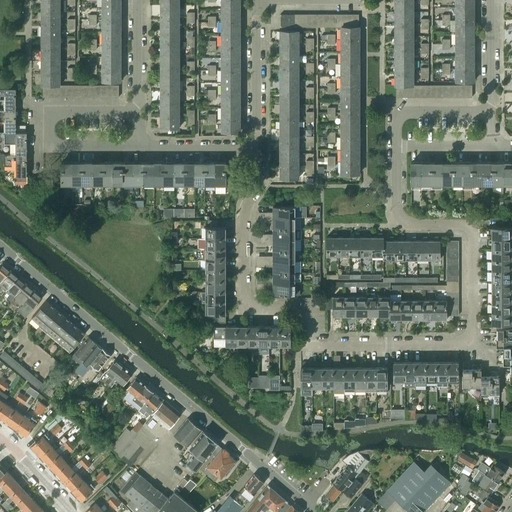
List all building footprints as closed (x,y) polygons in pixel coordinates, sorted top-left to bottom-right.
[(59,11),(59,0),(41,0),(41,12),(59,11)] [(239,9),(239,0),(221,0),(221,9),(239,9)] [(412,12),(412,0),(394,0),(395,11),(412,12)] [(179,17),(179,5),(161,5),(161,17),(179,17)] [(120,20),(120,7),(102,7),(102,20),(120,20)] [(473,20),(473,8),(455,8),(455,20),(473,20)] [(240,21),(239,9),(221,9),(221,21),(240,21)] [(59,23),(59,12),(59,11),(41,12),(41,23),(59,23)] [(412,24),(412,12),(395,11),(395,24),(412,24)] [(294,27),(294,14),(280,14),(280,27),(294,27)] [(179,30),(179,17),(161,17),(161,29),(179,30)] [(120,32),(120,20),(102,20),(102,32),(120,32)] [(473,32),(473,20),(455,20),(455,32),(473,32)] [(240,33),(240,21),(221,21),(221,33),(240,33)] [(59,36),(59,28),(59,23),(41,23),(41,36),(59,36)] [(412,36),(412,28),(412,24),(395,24),(395,36),(412,36)] [(359,39),(359,27),(358,27),(352,27),(346,27),(341,27),(341,39),(359,39)] [(179,42),(179,30),(161,29),(161,42),(179,42)] [(298,43),(298,31),(280,31),(280,43),(298,43)] [(120,44),(120,32),(102,32),(102,44),(120,44)] [(473,44),(473,32),(455,32),(455,44),(473,44)] [(240,46),(240,33),(221,33),(221,46),(240,46)] [(59,49),(59,36),(41,36),(41,48),(59,49)] [(412,49),(412,36),(395,36),(395,49),(412,49)] [(359,51),(359,39),(341,39),(341,52),(359,51)] [(179,54),(179,42),(161,42),(161,54),(179,54)] [(298,56),(298,43),(280,43),(280,56),(298,56)] [(120,56),(120,44),(102,44),(102,56),(120,56)] [(473,57),(473,44),(455,44),(455,57),(473,57)] [(240,58),(240,46),(221,46),(221,58),(240,58)] [(59,61),(59,49),(41,48),(41,61),(59,61)] [(413,61),(412,49),(395,49),(395,61),(413,61)] [(359,64),(359,51),(341,52),(341,64),(359,64)] [(179,66),(179,54),(161,54),(161,66),(179,66)] [(120,69),(120,56),(102,56),(102,69),(120,69)] [(298,68),(298,56),(280,56),(280,68),(298,68)] [(473,69),(473,57),(455,57),(455,69),(473,69)] [(240,70),(240,58),(221,58),(222,70),(240,70)] [(59,73),(59,61),(41,61),(41,73),(59,73)] [(413,73),(413,61),(395,61),(395,73),(413,73)] [(359,76),(359,64),(341,64),(341,76),(359,76)] [(179,79),(179,66),(161,66),(161,79),(179,79)] [(298,80),(298,68),(280,68),(280,80),(298,80)] [(120,81),(120,69),(102,69),(102,81),(120,81)] [(473,81),(473,69),(455,69),(456,81),(473,81)] [(240,82),(240,70),(222,70),(222,82),(240,82)] [(59,85),(59,73),(41,73),(41,86),(42,86),(48,86),(54,85),(59,85)] [(413,85),(413,73),(395,73),(394,86),(396,86),(401,86),(407,86),(413,86),(413,85)] [(359,88),(359,76),(341,76),(341,88),(359,88)] [(179,91),(179,79),(161,79),(161,91),(179,91)] [(298,92),(298,80),(280,80),(280,92),(298,92)] [(240,95),(240,82),(222,82),(222,95),(240,95)] [(15,100),(15,89),(0,88),(0,100),(4,100),(4,110),(15,110),(15,100)] [(359,100),(359,88),(341,88),(341,100),(359,100)] [(179,103),(179,91),(161,91),(161,103),(179,103)] [(298,105),(298,92),(280,92),(280,105),(298,105)] [(240,107),(240,95),(222,95),(222,107),(240,107)] [(359,113),(359,100),(341,100),(341,113),(359,113)] [(179,115),(179,103),(161,103),(161,115),(179,115)] [(298,117),(298,105),(280,105),(280,117),(298,117)] [(240,119),(240,107),(222,107),(222,119),(240,119)] [(15,123),(15,110),(4,110),(0,110),(0,122),(4,122),(4,133),(15,132),(15,123)] [(359,125),(359,113),(341,113),(341,125),(359,125)] [(179,128),(179,115),(161,115),(161,128),(179,128)] [(298,129),(298,117),(280,117),(280,129),(298,129)] [(240,132),(240,119),(222,119),(222,132),(240,132)] [(359,137),(359,125),(341,125),(341,137),(359,137)] [(298,141),(298,129),(280,129),(280,141),(298,141)] [(10,155),(26,155),(26,132),(15,132),(4,133),(4,144),(10,144),(10,155)] [(359,149),(359,137),(341,137),(341,149),(359,149)] [(298,153),(298,141),(280,141),(280,153),(298,153)] [(359,162),(359,149),(341,149),(341,162),(359,162)] [(298,166),(298,153),(280,153),(280,166),(298,166)] [(26,155),(10,155),(4,155),(4,166),(15,166),(15,177),(26,177),(26,166),(26,155)] [(72,184),(72,163),(72,162),(61,162),(61,184),(72,184)] [(82,184),(82,162),(79,162),(79,163),(72,163),(72,184),(82,184)] [(92,184),(92,162),(91,162),(91,163),(84,163),(84,162),(82,162),(82,184),(92,184)] [(102,184),(102,162),(100,162),(100,163),(92,163),(92,162),(92,184),(102,184)] [(112,184),(112,162),(112,163),(105,163),(105,162),(102,162),(102,184),(112,184)] [(122,184),(122,162),(120,162),(120,163),(113,163),(113,162),(112,162),(112,184),(122,184)] [(133,184),(133,162),(132,162),(132,163),(125,163),(125,162),(122,162),(122,184),(133,184)] [(143,184),(143,162),(141,162),(141,163),(133,163),(133,162),(133,184),(143,184)] [(153,184),(153,162),(153,163),(145,163),(145,162),(143,162),(143,184),(153,184)] [(163,184),(163,162),(161,162),(161,163),(154,163),(154,162),(153,162),(153,184),(163,184)] [(174,184),(174,162),(173,162),(173,163),(166,163),(166,162),(163,162),(163,184),(174,184)] [(184,184),(184,162),(181,162),(181,163),(174,163),(174,162),(174,184),(184,184)] [(194,184),(194,162),(194,163),(186,163),(186,162),(184,162),(184,184),(194,184)] [(204,184),(204,162),(202,162),(202,163),(195,163),(195,162),(194,162),(194,184),(204,184)] [(214,184),(215,162),(214,162),(214,163),(207,163),(207,162),(204,162),(204,184),(214,184)] [(225,184),(225,162),(223,162),(223,163),(215,163),(215,162),(214,184),(225,184)] [(359,174),(359,162),(341,162),(341,174),(359,174)] [(421,184),(421,162),(421,163),(413,163),(411,163),(411,184),(421,184)] [(431,184),(431,162),(429,162),(429,164),(422,164),(422,163),(421,162),(421,184),(431,184)] [(441,184),(442,162),(441,162),(441,163),(434,163),(434,162),(431,162),(431,184),(441,184)] [(452,184),(452,162),(450,162),(450,164),(442,164),(442,162),(441,184),(452,184)] [(462,185),(462,162),(462,163),(454,163),(454,162),(452,162),(452,184),(462,185)] [(472,185),(472,163),(470,163),(470,164),(462,164),(462,162),(462,185),(472,185)] [(483,185),(483,162),(482,162),(482,164),(475,164),(475,163),(472,163),(472,185),(483,185)] [(493,185),(493,162),(490,162),(490,164),(483,164),(483,162),(483,185),(493,185)] [(503,185),(503,162),(503,163),(495,163),(495,162),(493,162),(493,185),(503,185)] [(511,184),(511,162),(511,163),(503,163),(503,162),(503,185),(511,184)] [(298,178),(298,166),(280,166),(280,178),(298,178)] [(301,218),(301,206),(273,206),(273,212),(266,212),(266,218),(293,218),(301,218)] [(301,229),(301,218),(293,218),(266,218),(266,223),(273,223),(273,229),(295,229),(301,229)] [(226,238),(226,227),(218,227),(218,220),(206,220),(206,227),(204,227),(206,227),(206,238),(226,238)] [(511,238),(511,220),(499,220),(499,227),(492,227),(492,238),(511,238)] [(295,240),(295,229),(273,229),(273,234),(266,234),(266,240),(295,240)] [(337,256),(337,237),(336,238),(336,234),(333,234),(333,238),(327,238),(327,237),(326,237),(326,256),(337,256)] [(349,256),(349,237),(348,237),(348,234),(344,234),(344,237),(337,237),(337,256),(349,256)] [(360,256),(360,237),(359,237),(359,234),(355,234),(355,237),(349,237),(349,256),(360,256)] [(371,256),(371,237),(370,237),(370,234),(367,234),(367,237),(360,237),(360,256),(371,256)] [(383,240),(383,241),(383,237),(382,237),(382,234),(378,234),(378,237),(371,237),(371,256),(382,256),(383,256),(383,240)] [(394,259),(393,241),(393,237),(389,237),(389,240),(383,241),(383,240),(383,256),(382,256),(382,259),(383,259),(394,259)] [(405,259),(405,241),(404,241),(404,237),(400,237),(400,241),(393,241),(394,259),(405,259)] [(416,259),(416,241),(415,241),(415,237),(412,237),(412,241),(405,241),(405,259),(416,259)] [(428,259),(428,240),(427,240),(427,237),(423,237),(423,241),(416,241),(416,259),(428,259)] [(440,260),(440,240),(439,240),(439,241),(438,241),(438,237),(434,237),(434,240),(428,240),(428,259),(439,259),(439,260),(440,260)] [(226,249),(226,238),(206,238),(206,249),(226,249)] [(511,248),(511,238),(492,238),(492,248),(511,248)] [(295,251),(295,250),(295,240),(266,240),(266,245),(273,245),(273,251),(295,251)] [(511,260),(511,248),(492,248),(492,260),(511,260)] [(226,259),(226,249),(206,249),(206,259),(226,259)] [(300,261),(300,251),(300,250),(295,250),(295,251),(273,251),(273,256),(266,256),(266,262),(295,262),(295,261),(300,261)] [(226,270),(226,259),(206,259),(206,270),(226,270)] [(511,270),(511,260),(492,260),(492,270),(511,270)] [(300,272),(300,261),(295,261),(295,262),(266,262),(266,267),(273,267),(273,273),(293,273),(300,272)] [(0,281),(10,270),(2,263),(0,265),(0,281)] [(0,286),(6,291),(18,276),(10,270),(0,281),(0,286)] [(226,281),(226,270),(206,270),(206,281),(226,281)] [(511,281),(511,270),(492,270),(492,281),(511,281)] [(300,283),(300,272),(293,273),(273,273),(273,278),(266,278),(266,283),(300,283)] [(13,298),(26,283),(18,276),(6,291),(13,298)] [(226,291),(226,281),(206,281),(206,291),(226,291)] [(511,292),(511,281),(492,281),(492,292),(511,292)] [(21,304),(34,290),(26,283),(13,298),(17,301),(21,304)] [(300,295),(300,283),(266,283),(266,289),(273,289),(273,295),(300,295)] [(30,311),(42,297),(34,290),(21,304),(30,311)] [(226,291),(206,291),(202,291),(202,302),(206,302),(226,302),(226,291)] [(511,302),(511,292),(492,292),(492,303),(511,302)] [(338,315),(344,315),(344,297),(333,297),(333,309),(333,316),(333,315),(334,315),(334,319),(338,319),(338,315)] [(356,315),(356,297),(344,297),(344,315),(346,315),(346,319),(349,319),(349,315),(356,315)] [(367,315),(367,297),(356,297),(356,315),(357,315),(357,319),(361,319),(361,315),(367,315)] [(378,315),(378,297),(367,297),(367,315),(368,315),(368,319),(372,319),(372,315),(378,315)] [(389,320),(389,301),(390,301),(390,297),(389,297),(378,297),(378,315),(379,315),(379,319),(383,319),(383,315),(389,315),(389,320)] [(40,322),(53,307),(46,300),(32,316),(40,322)] [(446,310),(446,304),(446,300),(445,300),(445,301),(434,301),(434,319),(436,319),(436,322),(440,322),(440,319),(445,319),(445,320),(446,320),(446,316),(446,310)] [(400,319),(400,301),(390,301),(389,301),(389,320),(390,320),(390,319),(391,319),(391,323),(395,323),(395,319),(400,319)] [(412,319),(412,301),(400,301),(400,319),(402,319),(402,322),(406,322),(406,319),(412,319)] [(423,319),(423,301),(412,301),(412,319),(413,319),(413,323),(417,323),(417,319),(423,319)] [(434,319),(434,301),(423,301),(423,319),(425,319),(425,322),(429,322),(429,319),(434,319)] [(214,314),(226,314),(226,302),(206,302),(206,313),(214,314)] [(511,313),(511,302),(492,303),(491,313),(511,313)] [(48,329),(61,313),(53,307),(40,322),(48,329)] [(56,336),(69,320),(61,313),(48,329),(56,336)] [(511,323),(511,324),(511,313),(491,313),(491,324),(511,324),(511,323)] [(63,342),(77,326),(69,320),(56,336),(63,342)] [(226,345),(237,345),(237,325),(226,325),(226,326),(214,326),(214,338),(225,339),(226,347),(226,345)] [(247,345),(248,325),(237,325),(237,345),(247,345)] [(258,345),(258,326),(248,325),(247,345),(258,345)] [(71,349),(85,333),(77,326),(63,342),(71,349)] [(269,345),(269,326),(258,326),(258,345),(269,345)] [(279,345),(279,326),(269,326),(269,345),(279,345)] [(291,345),(291,326),(279,326),(279,345),(291,345)] [(511,328),(496,328),(496,347),(503,347),(509,347),(509,346),(511,346),(511,328)] [(80,362),(96,343),(88,336),(72,355),(80,362)] [(87,366),(101,348),(96,344),(80,363),(82,364),(84,363),(87,366)] [(511,346),(509,346),(509,347),(503,347),(503,365),(509,365),(511,364),(511,346)] [(98,370),(110,355),(102,348),(101,348),(87,366),(91,369),(93,366),(98,370)] [(7,362),(12,357),(8,354),(3,359),(7,362)] [(11,366),(15,360),(12,357),(7,362),(11,366)] [(115,359),(105,371),(122,385),(132,373),(115,359)] [(15,369),(19,364),(15,360),(11,366),(15,369)] [(405,381),(405,361),(394,361),(394,383),(394,381),(405,381)] [(415,385),(415,361),(405,361),(405,381),(415,381),(415,385)] [(426,385),(426,361),(415,361),(415,385),(426,385)] [(437,381),(437,361),(426,361),(426,385),(426,381),(437,381)] [(447,385),(447,381),(447,361),(437,361),(437,381),(437,385),(447,385)] [(458,376),(458,362),(458,361),(447,361),(447,381),(458,381),(458,376)] [(19,372),(23,367),(19,364),(15,369),(19,372)] [(22,376),(27,370),(23,367),(19,372),(22,376)] [(312,386),(312,367),(301,367),(301,389),(302,389),(302,386),(312,386)] [(323,386),(323,367),(312,367),(312,386),(323,386)] [(333,386),(333,367),(323,367),(323,386),(333,386)] [(334,393),(344,393),(344,367),(333,367),(333,386),(333,387),(334,387),(334,393)] [(345,391),(355,391),(355,389),(355,367),(344,367),(344,393),(345,393),(345,391)] [(366,389),(365,367),(355,367),(355,389),(366,389)] [(365,367),(366,389),(377,389),(377,367),(365,367)] [(388,391),(387,367),(377,367),(377,389),(377,391),(388,391)] [(481,387),(481,376),(481,369),(462,369),(462,391),(469,391),(469,389),(472,389),(472,387),(477,387),(477,389),(480,389),(480,387),(481,387)] [(26,379),(31,373),(27,370),(22,376),(26,379)] [(62,384),(71,373),(67,371),(59,381),(62,384)] [(30,382),(35,377),(31,373),(26,379),(30,382)] [(67,388),(76,378),(72,375),(64,385),(67,388)] [(141,406),(142,405),(153,391),(154,391),(144,383),(136,376),(126,388),(136,397),(134,400),(141,406)] [(499,396),(499,376),(481,376),(481,387),(480,387),(480,389),(480,398),(487,398),(487,396),(490,396),(490,393),(495,394),(494,396),(499,396)] [(34,385),(39,380),(35,377),(30,382),(34,385)] [(38,389),(42,383),(39,380),(34,385),(38,389)] [(0,387),(4,391),(8,385),(4,382),(0,387)] [(150,412),(162,398),(153,391),(142,405),(150,412)] [(19,401),(23,396),(19,393),(15,398),(19,401)] [(24,404),(28,398),(23,396),(19,401),(24,404)] [(84,417),(88,412),(81,406),(83,403),(78,399),(72,407),(77,411),(74,416),(78,419),(81,415),(84,417)] [(118,453),(117,455),(128,465),(129,465),(155,434),(157,436),(162,436),(181,414),(164,399),(143,424),(118,453)] [(108,417),(115,407),(109,402),(101,412),(108,417)] [(0,417),(6,422),(14,409),(4,403),(0,408),(0,417)] [(40,415),(46,407),(40,403),(34,411),(40,415)] [(15,428),(23,416),(14,409),(6,422),(15,428)] [(26,435),(36,421),(32,417),(30,420),(24,415),(23,416),(15,428),(16,429),(15,430),(20,433),(20,432),(26,435)] [(187,446),(202,429),(188,418),(173,434),(187,446)] [(127,428),(111,448),(118,453),(143,424),(139,421),(131,431),(127,428)] [(54,435),(62,428),(57,422),(49,430),(54,435)] [(211,452),(217,445),(219,443),(204,431),(189,448),(194,452),(186,462),(195,470),(211,452)] [(40,456),(51,446),(46,440),(48,438),(44,434),(31,446),(36,451),(35,451),(39,456),(39,455),(40,456)] [(66,448),(71,443),(68,439),(63,444),(66,448)] [(72,450),(75,447),(71,443),(66,448),(70,452),(72,450)] [(229,467),(235,460),(229,454),(228,451),(224,448),(221,448),(217,445),(211,452),(215,456),(206,466),(208,467),(205,471),(213,478),(216,474),(220,477),(224,473),(225,474),(230,469),(229,467)] [(48,464),(59,455),(51,446),(40,456),(48,464)] [(360,471),(369,460),(368,460),(377,450),(367,449),(358,451),(350,454),(342,460),(348,464),(325,494),(326,496),(326,497),(330,500),(331,499),(333,501),(334,499),(341,490),(342,490),(346,484),(348,485),(360,471)] [(469,465),(472,459),(461,452),(457,459),(468,465),(469,465)] [(56,473),(67,463),(59,455),(48,464),(56,473)] [(82,465),(87,460),(84,457),(78,461),(82,465)] [(91,464),(87,460),(82,465),(86,469),(91,464)] [(409,511),(422,511),(451,481),(431,463),(424,470),(414,461),(377,501),(386,509),(395,499),(409,511)] [(498,482),(504,472),(492,465),(490,468),(481,462),(477,468),(485,473),(498,482)] [(64,482),(75,472),(67,463),(56,473),(64,482)] [(99,484),(107,476),(102,471),(94,478),(99,484)] [(197,511),(199,511),(177,493),(174,490),(168,498),(136,471),(120,490),(131,499),(127,504),(134,511),(197,511)] [(351,497),(368,476),(360,471),(348,485),(344,491),(351,497)] [(16,481),(8,472),(0,479),(0,484),(0,485),(5,490),(16,481)] [(72,490),(83,480),(75,472),(64,482),(72,490)] [(244,506),(264,481),(254,473),(233,497),(244,506)] [(468,480),(469,477),(463,473),(457,482),(459,483),(458,485),(461,488),(468,480)] [(492,491),(498,482),(485,473),(479,483),(492,491)] [(181,489),(187,481),(184,478),(177,486),(181,489)] [(188,492),(196,483),(190,478),(182,487),(188,492)] [(81,500),(94,488),(90,484),(88,486),(83,480),(72,490),(73,491),(72,492),(76,496),(76,495),(81,500)] [(465,495),(473,483),(468,480),(461,488),(462,489),(460,491),(465,495)] [(23,489),(16,481),(5,490),(10,496),(1,504),(7,510),(12,506),(9,503),(13,499),(23,489)] [(271,503),(279,494),(268,484),(245,511),(263,511),(267,508),(268,509),(272,504),(271,503)] [(21,508),(32,498),(23,489),(13,499),(21,508)] [(362,493),(351,505),(359,511),(366,511),(374,503),(362,493)] [(238,511),(244,506),(233,497),(230,494),(216,510),(214,509),(210,511),(238,511)] [(276,511),(287,501),(279,494),(271,503),(272,504),(268,509),(272,511),(271,511),(276,511)] [(111,505),(116,500),(113,496),(107,501),(111,505)] [(482,511),(494,511),(498,506),(496,505),(496,502),(488,496),(487,498),(486,498),(484,502),(486,504),(481,511),(482,511)] [(25,511),(33,511),(40,507),(32,498),(21,508),(25,511)] [(114,509),(119,504),(116,500),(111,505),(114,509)] [(300,511),(291,504),(290,506),(286,502),(287,501),(276,511),(300,511)] [(102,511),(103,511),(106,508),(103,505),(100,508),(95,503),(85,511),(102,511)]
